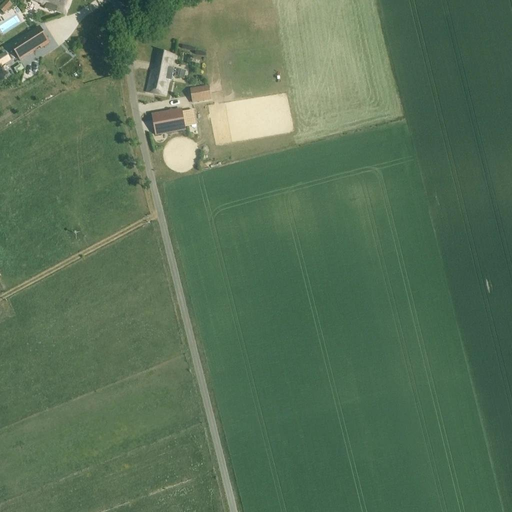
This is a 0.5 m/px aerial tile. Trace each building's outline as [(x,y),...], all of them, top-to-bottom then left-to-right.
[(31,0),(44,5),(43,7),(67,15),(72,0),(31,0)] [(0,8),(0,10),(4,15),(13,6),(8,1),(0,8)] [(39,27),(10,46),(20,62),(36,52),(35,51),(40,48),(41,50),(50,44),(39,27)] [(0,58),(0,65),(3,70),(13,63),(6,54),(0,58)] [(171,69),(173,58),(159,55),(155,74),(151,74),(147,95),(165,99),(168,81),(171,82),(174,69),(171,69)] [(192,104),(211,101),(209,87),(190,90),(192,104)] [(152,115),(156,136),(185,131),(182,110),(152,115)]
